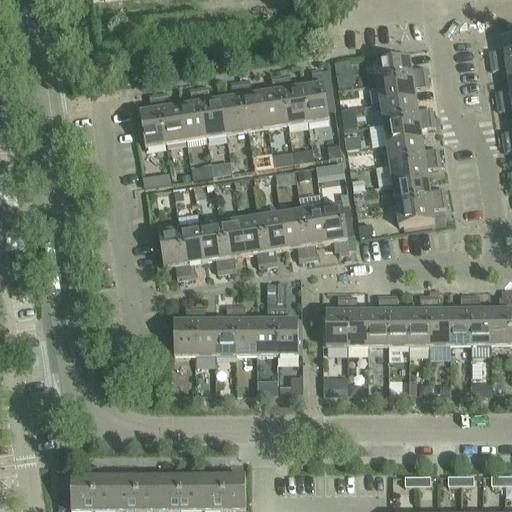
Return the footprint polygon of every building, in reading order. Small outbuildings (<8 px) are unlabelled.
[(511,42),(502,44),(504,56),(505,61),(501,61),(498,57),(490,58),(491,67),(511,63),(511,42)] [(511,63),(491,67),(493,76),(501,75),(502,70),(506,69),(508,84),(511,83),(511,63)] [(375,69),(378,90),(427,83),(426,73),(418,75),(417,80),(413,81),(410,64),(375,69)] [(351,67),(334,69),(338,95),(355,92),(351,67)] [(319,90),(304,93),(309,128),(330,125),(324,90),(323,90),(321,76),(312,77),(313,85),(319,86),(319,90)] [(286,91),(291,89),(290,81),(281,82),(288,132),(309,128),(304,93),(287,95),(286,91)] [(279,96),(263,99),(269,135),(288,132),(281,82),(272,83),(273,91),(278,92),(279,96)] [(427,83),(378,90),(381,110),(416,104),(414,89),(418,88),(421,93),(429,92),(427,83)] [(511,83),(508,84),(511,101),(507,102),(504,97),(496,98),(498,107),(511,104),(511,83)] [(246,97),(251,95),(250,87),(241,88),(248,138),(269,135),(263,99),(247,101),(246,97)] [(239,103),(222,105),(228,141),(248,138),(241,88),(231,90),(233,98),(238,99),(239,103)] [(205,104),(210,101),(209,93),(200,94),(207,144),(228,141),(222,105),(206,108),(205,104)] [(198,109),(182,111),(187,147),(207,144),(200,94),(190,96),(192,104),(197,105),(198,109)] [(165,110),(170,107),(169,99),(159,101),(166,150),(187,147),(182,111),(165,114),(165,110)] [(140,118),(146,153),(166,150),(159,101),(150,102),(151,110),(157,111),(157,115),(140,118)] [(416,104),(381,110),(384,130),(433,123),(432,114),(424,115),(423,120),(419,121),(416,104)] [(511,104),(498,107),(499,117),(507,115),(508,110),(511,109),(511,104)] [(433,123),(384,130),(387,150),(422,145),(420,129),(424,129),(427,133),(435,132),(433,123)] [(511,139),(511,137),(502,138),(504,147),(511,146),(511,139)] [(422,145),(387,150),(390,171),(439,163),(438,154),(430,155),(429,161),(425,161),(422,145)] [(439,163),(390,171),(393,191),(429,185),(426,169),(430,169),(433,174),(441,173),(439,163)] [(156,180),(144,182),(146,194),(158,192),(156,180)] [(429,185),(393,191),(396,211),(446,204),(444,194),(436,195),(435,201),(431,202),(429,185)] [(364,186),(353,187),(354,196),(365,194),(364,186)] [(183,197),(175,198),(177,206),(184,205),(183,197)] [(446,204),(396,211),(399,232),(435,227),(432,210),(436,209),(439,214),(447,213),(446,204)] [(343,210),(322,213),(327,249),(343,246),(344,250),(339,253),(340,261),(349,260),(347,246),(348,246),(343,210)] [(322,213),(302,216),(309,266),(318,264),(317,256),(311,255),(311,251),(327,249),(322,213)] [(302,216),(281,219),(287,255),(303,253),(303,257),(298,259),(300,267),(309,266),(302,216)] [(281,219),(261,222),(269,272),(278,271),(277,262),(271,261),(271,257),(287,255),(281,219)] [(261,222),(241,226),(246,261),(262,259),(263,263),(258,265),(259,273),(269,272),(261,222)] [(241,226),(220,229),(228,278),(237,277),(236,269),(230,268),(230,264),(246,261),(241,226)] [(220,229),(200,232),(205,267),(221,265),(222,269),(217,272),(218,280),(228,278),(220,229)] [(200,232),(179,235),(187,284),(197,283),(195,275),(190,274),(189,270),(205,267),(200,232)] [(179,235),(159,238),(164,274),(181,271),(182,275),(177,278),(178,286),(187,284),(179,235)] [(276,295),(268,295),(268,307),(276,307),(276,295)] [(507,316),(502,316),(492,316),(492,352),(511,351),(511,315),(511,316),(511,301),(502,302),(502,310),(507,312),(507,316)] [(426,316),(420,316),(410,316),(410,353),(431,352),(430,302),(420,302),(421,311),(426,312),(426,316)] [(451,316),(439,316),(434,316),(434,312),(439,310),(439,302),(430,302),(431,352),(451,352),(451,316)] [(467,316),(461,316),(451,316),(451,352),(471,352),(471,302),(461,302),(461,310),(467,312),(467,316)] [(492,316),(480,316),(475,316),(475,312),(480,310),(480,302),(471,302),(471,352),(492,352),(492,316)] [(344,317),(338,317),(326,317),(327,353),(348,353),(348,303),(338,303),(338,311),(344,313),(344,317)] [(368,317),(357,317),(352,317),(352,313),(357,311),(357,303),(348,303),(348,353),(369,353),(368,317)] [(384,317),(379,317),(368,317),(369,353),(389,353),(389,303),(379,303),(379,311),(384,313),(384,317)] [(410,316),(398,317),(393,317),(393,313),(398,311),(398,303),(389,303),(389,353),(410,353),(410,316)] [(216,326),(205,326),(200,327),(200,323),(205,321),(205,312),(196,313),(196,363),(217,363),(216,326)] [(233,326),(227,326),(216,326),(217,363),(237,362),(237,312),(227,312),(227,320),(233,322),(233,326)] [(257,326),(246,326),(241,326),(241,322),(246,320),(246,312),(237,312),(237,362),(258,362),(257,326)] [(273,326),(268,326),(257,326),(258,362),(278,362),(277,312),(268,312),(268,320),(273,322),(273,326)] [(299,326),(287,326),(282,326),(282,322),(287,320),(287,312),(277,312),(278,362),(299,362),(299,326)] [(192,327),(186,327),(175,327),(175,363),(196,363),(196,313),(186,313),(186,321),(192,323),(192,327)] [(472,389),(472,401),(492,401),(492,389),(472,389)] [(356,391),(350,391),(350,401),(360,401),(359,394),(356,391)] [(280,393),(280,402),(291,402),(291,393),(280,393)] [(348,402),(348,393),(324,394),(324,402),(348,402)] [(247,402),(246,394),(237,394),(237,402),(247,402)] [(224,511),(224,482),(202,483),(202,511),(224,511)] [(246,511),(246,482),(224,482),(224,511),(246,511)] [(71,511),(94,511),(94,483),(62,484),(62,497),(72,497),(71,511)] [(116,511),(116,483),(94,483),(94,511),(116,511)] [(137,511),(138,483),(116,483),(116,511),(137,511)] [(159,511),(159,483),(138,483),(137,511),(159,511)] [(180,511),(181,483),(159,483),(159,511),(180,511)] [(202,511),(202,483),(181,483),(180,511),(202,511)] [(418,483),(405,483),(406,493),(418,493),(418,483)] [(431,483),(418,483),(418,493),(431,493),(431,483)] [(462,483),(449,483),(449,492),(462,492),(462,483)] [(474,483),(462,483),(462,492),(474,492),(474,483)] [(505,483),(492,483),(492,492),(505,492),(505,483)]
